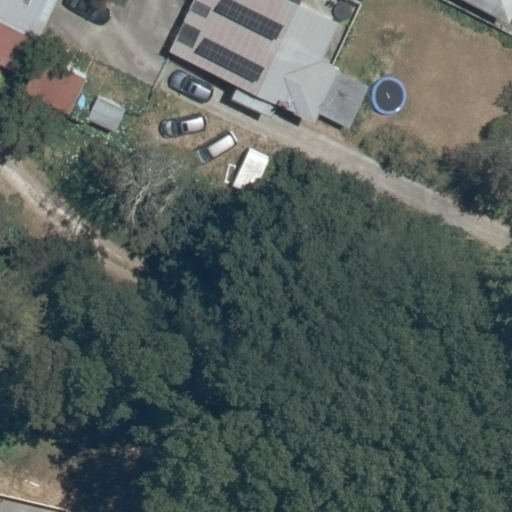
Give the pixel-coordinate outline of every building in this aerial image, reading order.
[(0,0),(0,58),(25,70),(56,0),(0,0)] [(298,0),(196,0),(174,49),(242,80),(234,97),(274,115),(282,99),(319,116),(343,63),(324,54),(340,19),(298,0)] [(511,0),(477,0),(511,17),(511,0)] [(25,89),(71,111),(88,76),(42,54),(25,89)] [(126,112),(98,98),(89,117),(117,130),(126,112)]
